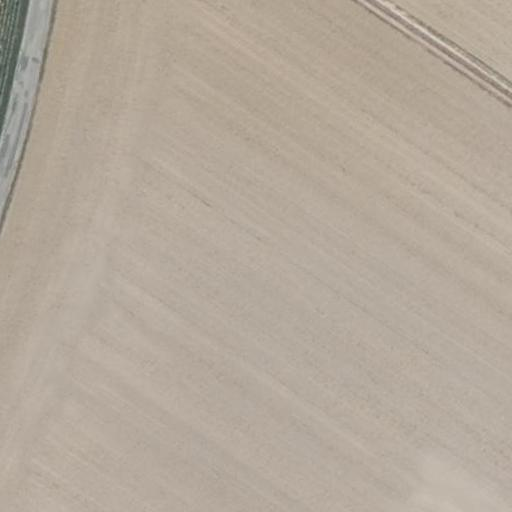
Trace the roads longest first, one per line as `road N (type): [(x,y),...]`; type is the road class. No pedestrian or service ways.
road 1 (unclassified): [(40,0),(0,181)]
road 2 (track): [(368,0),(511,97)]
